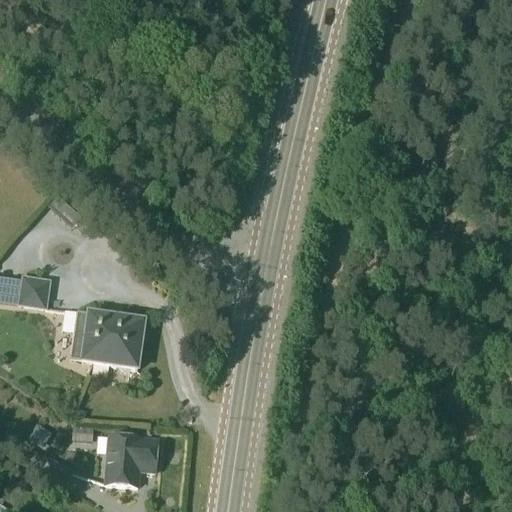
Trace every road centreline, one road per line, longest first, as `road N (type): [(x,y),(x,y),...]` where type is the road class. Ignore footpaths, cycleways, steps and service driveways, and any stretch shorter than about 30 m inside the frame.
road 1 (track): [(434,233),(395,237),(367,271),(368,338),(333,511)]
road 2 (unclassified): [(0,98),(200,261),(261,285)]
road 3 (secondary): [(261,285),(325,0)]
road 4 (track): [(434,233),(449,132),(490,0)]
road 5 (secondary): [(226,511),(261,285)]
